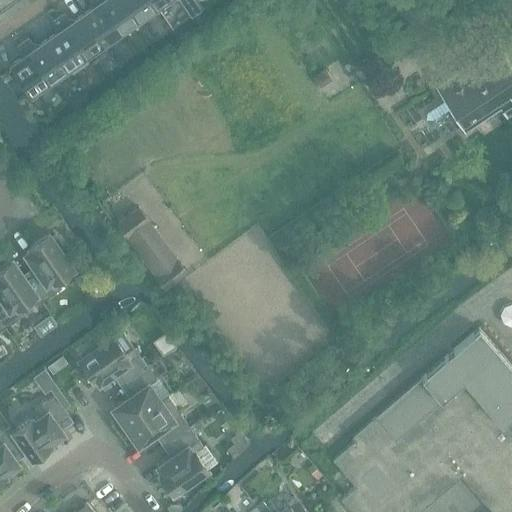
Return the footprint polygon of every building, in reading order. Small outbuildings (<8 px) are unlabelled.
[(0,0),(0,9),(13,0),(0,0)] [(91,0),(95,5),(83,13),(106,46),(104,42),(120,30),(99,0),(91,0)] [(99,0),(120,30),(138,17),(126,0),(99,0)] [(126,0),(138,17),(155,6),(158,9),(159,9),(152,0),(126,0)] [(152,0),(159,9),(171,0),(152,0)] [(63,11),(58,15),(88,58),(106,46),(83,13),(71,22),(63,11)] [(59,30),(47,38),(67,67),(84,55),(87,59),(88,58),(58,15),(52,19),(59,30)] [(28,36),(22,40),(52,83),(53,83),(50,79),(67,67),(47,38),(35,46),(28,36)] [(24,54),(11,63),(21,78),(18,80),(26,91),(29,89),(34,96),(52,83),(22,40),(17,44),(24,54)] [(428,126),(436,127),(454,115),(465,132),(500,108),(507,118),(511,114),(511,66),(504,54),(476,73),(477,75),(467,82),(459,70),(435,87),(443,98),(426,110),(423,119),(428,126)] [(315,73),(326,92),(351,78),(339,59),(315,73)] [(139,208),(118,224),(166,287),(187,272),(177,258),(172,262),(144,225),(149,221),(139,208)] [(37,271),(26,278),(41,300),(61,286),(55,279),(73,267),(59,247),(62,245),(54,234),(51,236),(49,233),(30,246),(31,248),(25,253),(37,271)] [(40,301),(41,300),(26,278),(26,279),(12,259),(0,266),(0,295),(0,296),(0,320),(4,326),(24,312),(19,304),(35,293),(40,301)] [(50,314),(33,325),(40,335),(57,324),(50,314)] [(511,511),(511,366),(478,328),(352,436),(355,440),(333,459),(356,485),(341,498),(352,511),(511,511)] [(117,369),(125,380),(147,365),(133,345),(125,351),(113,334),(93,347),(91,344),(81,352),(83,355),(79,357),(93,376),(95,375),(99,381),(117,369)] [(113,412),(123,426),(160,401),(159,400),(148,383),(156,378),(147,365),(125,380),(133,392),(113,406),(116,410),(113,412)] [(44,368),(33,376),(44,392),(50,388),(56,384),(44,368)] [(32,417),(14,430),(13,431),(24,447),(31,457),(50,443),(49,441),(63,431),(57,423),(69,415),(54,393),(34,407),(39,415),(34,420),(32,417)] [(159,429),(167,440),(189,425),(167,394),(159,400),(160,401),(123,426),(133,441),(136,439),(139,443),(159,429)] [(13,455),(24,447),(13,431),(14,430),(10,424),(0,431),(0,478),(6,475),(4,473),(18,463),(13,455)] [(203,445),(189,425),(167,440),(175,452),(157,465),(162,471),(160,472),(173,491),(177,489),(179,492),(189,484),(187,481),(207,468),(195,450),(203,445)] [(234,443),(227,447),(233,456),(249,441),(239,430),(230,437),(234,443)] [(312,463),(307,468),(317,480),(322,475),(312,463)] [(308,511),(294,496),(286,502),(289,505),(281,511),(278,511),(274,507),(271,510),(262,500),(255,506),(260,511),(308,511)] [(94,511),(86,502),(73,511),(94,511)]
